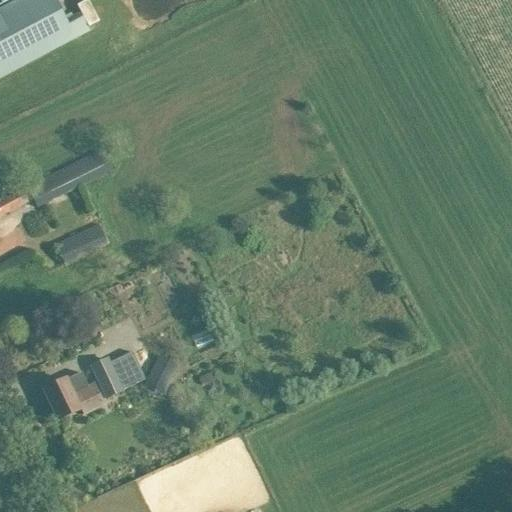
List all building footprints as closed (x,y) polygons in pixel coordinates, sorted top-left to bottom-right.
[(16,0),(0,9),(0,78),(3,77),(74,38),(76,37),(84,33),(88,31),(80,15),(66,22),(54,0),(16,0)] [(38,207),(111,170),(102,151),(28,188),(38,207)] [(0,216),(27,203),(22,191),(0,202),(0,216)] [(98,224),(55,244),(64,264),(107,244),(98,224)] [(110,363),(108,360),(92,367),(108,400),(122,392),(121,391),(144,380),(132,353),(110,363)] [(158,356),(149,374),(169,385),(178,366),(158,356)] [(66,379),(61,382),(43,390),(58,421),(81,410),(83,415),(104,405),(94,384),(87,387),(81,373),(66,380),(66,379)]
